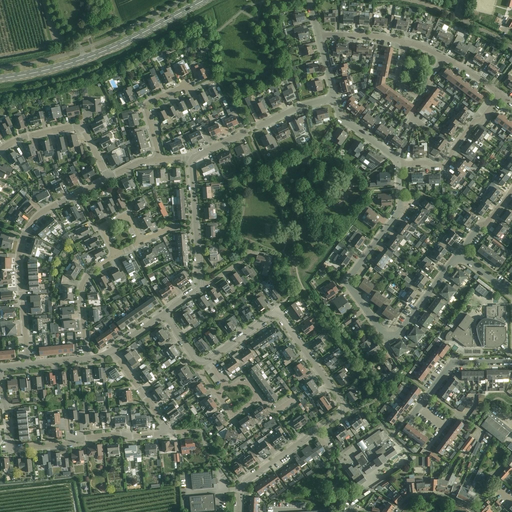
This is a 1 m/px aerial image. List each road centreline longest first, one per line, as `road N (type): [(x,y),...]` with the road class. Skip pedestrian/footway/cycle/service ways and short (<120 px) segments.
road 1 (residential): [(238,511),(241,484),(342,407),(279,315),(208,359)]
road 2 (residential): [(458,254),(393,336),(382,333),(347,281),(400,209),(396,159)]
road 3 (residential): [(28,365),(22,237),(39,214),(110,176)]
road 4 (secondary): [(0,80),(97,54),(207,0)]
road 5 (residential): [(68,444),(169,432),(114,351)]
road 6 (residential): [(192,159),(333,98)]
road 7 (residential): [(0,150),(83,126),(110,176)]
road 8 (residential): [(396,159),(443,166),(499,95)]
road 9 (residential): [(159,160),(148,100),(215,79)]
road 10 (residential): [(0,384),(10,449),(68,444)]
road 11 (residential): [(511,46),(428,3),(398,0)]
